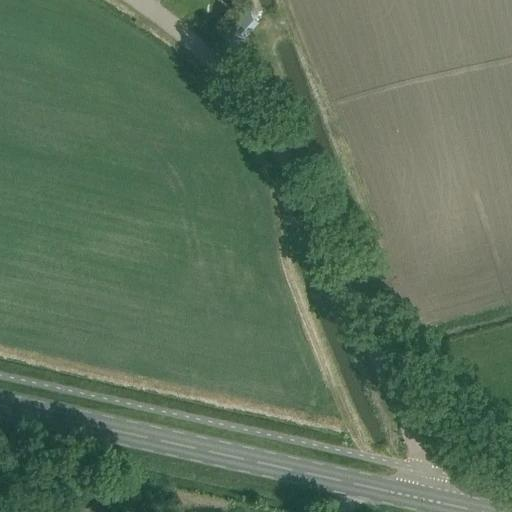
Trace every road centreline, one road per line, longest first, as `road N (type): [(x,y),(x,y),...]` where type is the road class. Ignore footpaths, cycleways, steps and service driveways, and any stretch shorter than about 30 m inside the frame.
road 1 (residential): [(421,498),(423,469),(393,387),(294,173),(220,68),(139,0)]
road 2 (secondary): [(421,498),(0,405)]
